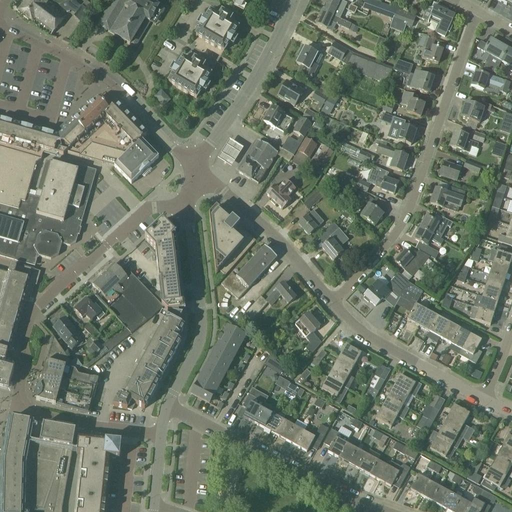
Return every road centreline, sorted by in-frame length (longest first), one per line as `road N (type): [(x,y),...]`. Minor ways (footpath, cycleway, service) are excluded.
road 1 (residential): [(99,427),(26,405),(20,385),(29,315),(147,210),(184,206)]
road 2 (residential): [(331,301),(400,215),(472,7)]
road 3 (residential): [(197,170),(110,88),(0,29)]
road 4 (residential): [(165,405),(363,504)]
road 5 (residential): [(165,405),(200,332),(184,206)]
road 6 (residential): [(197,170),(292,0)]
road 7 (residential): [(331,301),(271,231),(197,170)]
road 8 (residential): [(485,400),(358,329),(331,301)]
